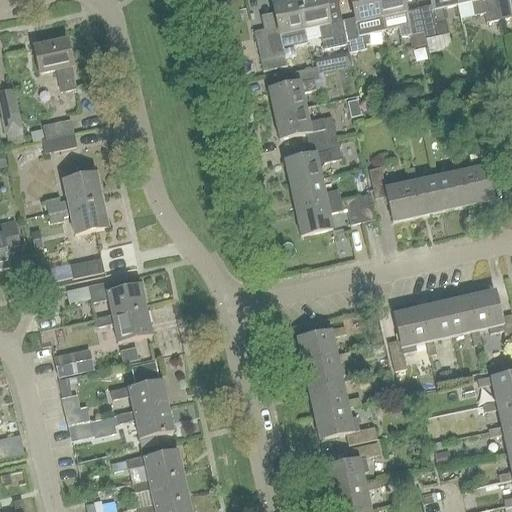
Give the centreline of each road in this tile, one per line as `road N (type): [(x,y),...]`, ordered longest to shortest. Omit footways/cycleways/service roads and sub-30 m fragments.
road 1 (residential): [(227,316),(215,284),(158,204),(118,31),(97,0)]
road 2 (residential): [(227,316),(270,299),(511,246)]
road 3 (residential): [(270,511),(227,316)]
road 4 (residential): [(53,511),(24,384),(0,344)]
